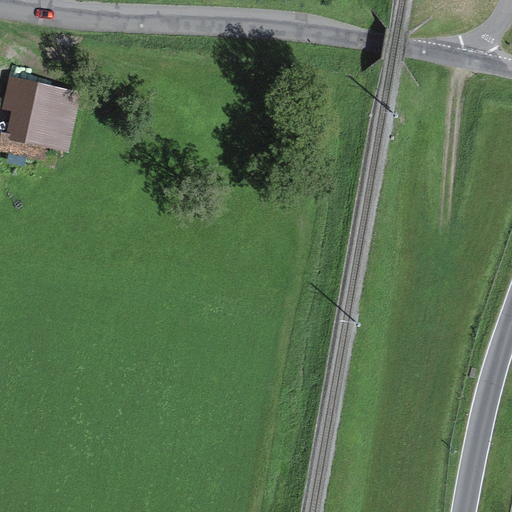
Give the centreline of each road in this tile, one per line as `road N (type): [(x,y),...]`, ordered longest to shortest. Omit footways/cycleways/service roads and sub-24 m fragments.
road 1 (residential): [(511,70),(304,30),(0,4)]
road 2 (trunk): [(511,316),(464,511)]
road 3 (track): [(441,233),(462,59)]
